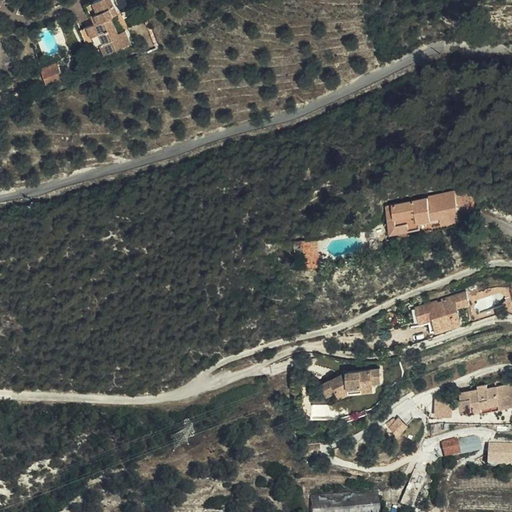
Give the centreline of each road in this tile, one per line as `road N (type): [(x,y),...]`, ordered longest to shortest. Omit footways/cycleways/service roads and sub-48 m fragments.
road 1 (residential): [(0,197),(298,113),(419,54),(511,47)]
road 2 (track): [(194,389),(209,371),(249,352),(366,321),(492,266),(511,268)]
road 3 (track): [(194,389),(308,352),(363,360),(511,326)]
